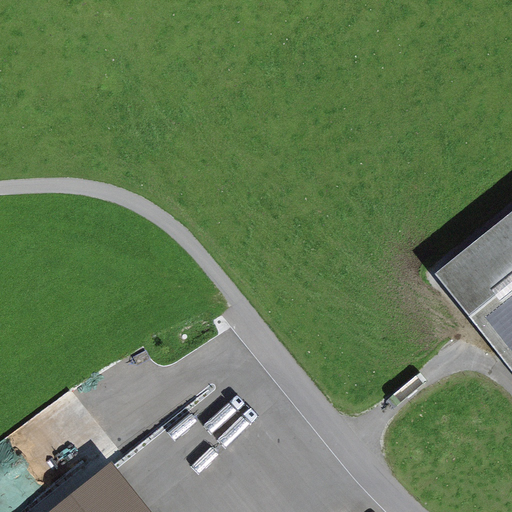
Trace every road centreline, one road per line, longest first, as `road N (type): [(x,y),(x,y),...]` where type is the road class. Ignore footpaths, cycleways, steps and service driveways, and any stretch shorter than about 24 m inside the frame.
road 1 (track): [(409,511),(210,267),(154,212),(100,190),(0,191)]
road 2 (track): [(352,449),(390,407),(452,364),(478,364),(511,390)]
